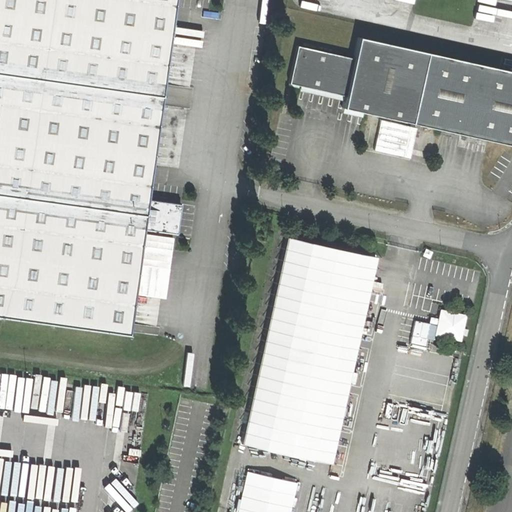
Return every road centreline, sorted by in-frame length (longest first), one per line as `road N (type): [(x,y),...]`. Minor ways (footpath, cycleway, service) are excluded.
road 1 (unclassified): [(507,250),(449,511)]
road 2 (unclassified): [(507,250),(259,196)]
